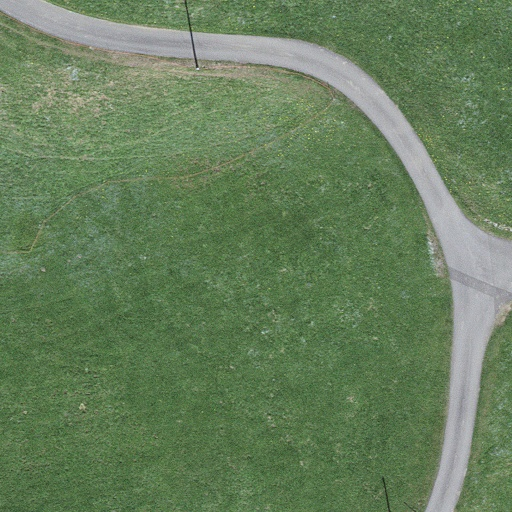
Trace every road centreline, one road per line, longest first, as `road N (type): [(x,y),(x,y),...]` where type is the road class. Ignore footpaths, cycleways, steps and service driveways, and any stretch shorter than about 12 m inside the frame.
road 1 (unclassified): [(511,276),(482,278),(371,104),(291,57),(129,46),(1,0)]
road 2 (track): [(444,511),(482,278)]
